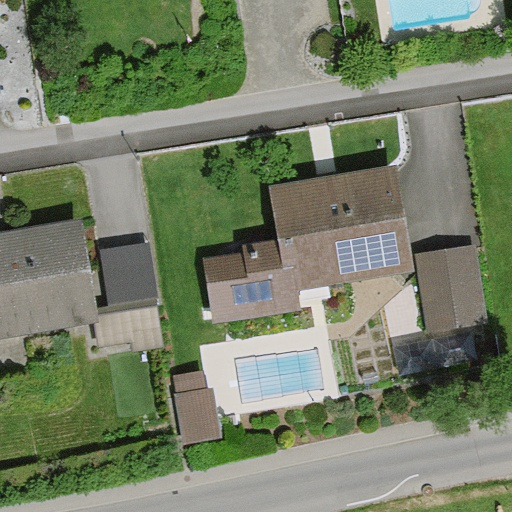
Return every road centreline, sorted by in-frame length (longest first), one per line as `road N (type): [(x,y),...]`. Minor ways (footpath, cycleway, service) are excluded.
road 1 (residential): [(511,80),(0,163)]
road 2 (residential): [(511,446),(185,511)]
